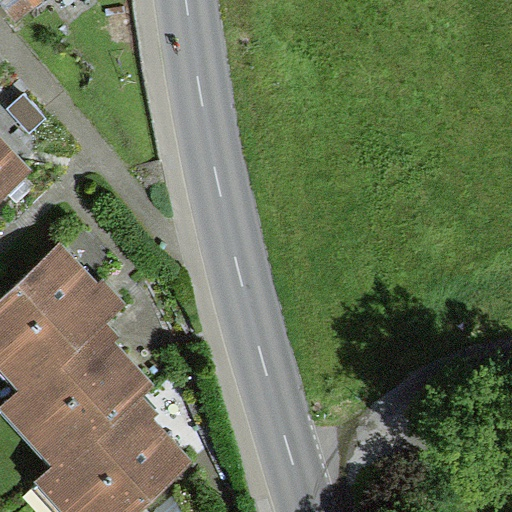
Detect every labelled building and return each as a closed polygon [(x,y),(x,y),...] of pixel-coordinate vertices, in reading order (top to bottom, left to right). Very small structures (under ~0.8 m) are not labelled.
[(52,0),(28,0),(39,12),(52,0)] [(0,209),(37,174),(0,136),(0,209)] [(0,313),(0,350),(45,394),(109,330),(134,304),(71,242),(0,313)] [(27,408),(70,454),(127,399),(152,375),(109,330),(45,394),(27,408)] [(70,454),(49,476),(84,511),(142,511),(191,464),(127,399),(70,454)]
